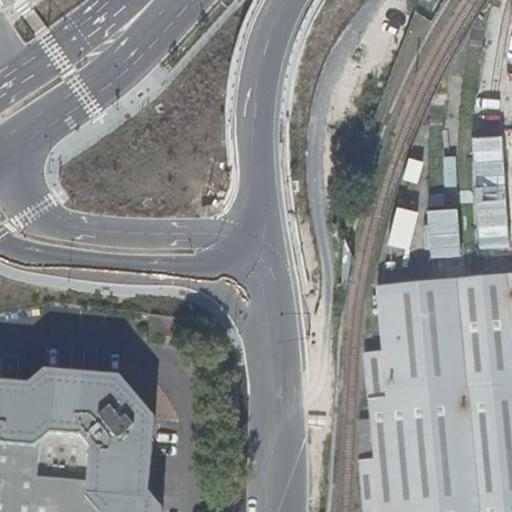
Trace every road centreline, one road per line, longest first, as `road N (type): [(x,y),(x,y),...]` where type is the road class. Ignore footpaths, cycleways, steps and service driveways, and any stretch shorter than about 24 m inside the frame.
road 1 (track): [(332,0),(309,51),(301,111),(316,276),(277,428)]
road 2 (primary): [(263,251),(214,233),(77,224),(43,210),(0,161)]
road 3 (primary): [(0,242),(46,256),(185,269),(263,251)]
road 4 (motorway): [(263,251),(255,203),(259,87),(294,0)]
road 5 (primary): [(0,153),(118,69),(187,0)]
road 6 (unclassified): [(273,398),(280,322),(263,251)]
road 7 (primary): [(118,0),(16,74)]
